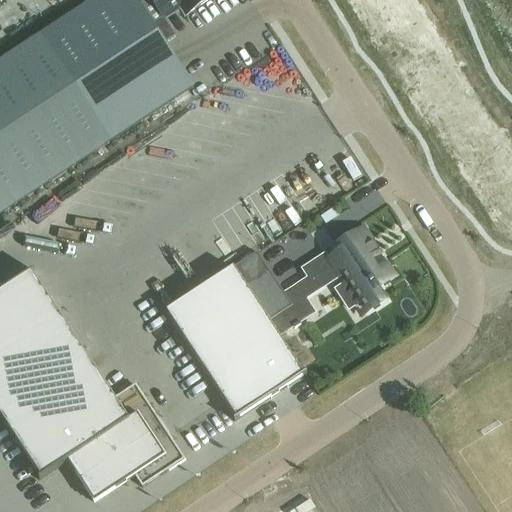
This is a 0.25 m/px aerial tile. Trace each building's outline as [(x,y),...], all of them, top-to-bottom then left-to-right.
[(0,0),(0,25),(38,0),(0,0)] [(162,16),(151,0),(146,0),(138,5),(134,0),(95,0),(0,62),(0,215),(194,89),(165,45),(176,37),(162,16)] [(210,0),(151,0),(162,16),(178,5),(186,16),(210,0)] [(291,307),(267,323),(278,338),(293,328),(294,330),(301,326),(299,324),(314,315),(305,300),(343,275),(348,282),(362,304),(365,309),(367,312),(384,301),(376,289),(394,278),(364,231),(338,248),(341,254),(328,262),(324,257),(303,271),(309,280),(284,296),(291,307)] [(256,254),(165,313),(236,421),(303,377),(278,338),(267,323),(291,307),(284,296),(256,254)] [(39,482),(68,463),(95,504),(135,478),(142,489),(185,461),(136,386),(115,400),(32,274),(35,273),(34,272),(6,290),(0,281),(0,417),(1,417),(41,479),(39,481),(39,482)]
